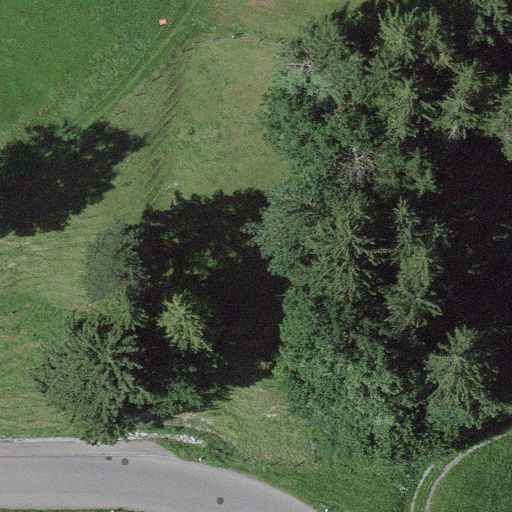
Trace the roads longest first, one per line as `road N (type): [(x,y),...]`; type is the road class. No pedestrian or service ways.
road 1 (tertiary): [(0,481),(195,489),(265,511)]
road 2 (track): [(191,0),(183,26),(0,164)]
